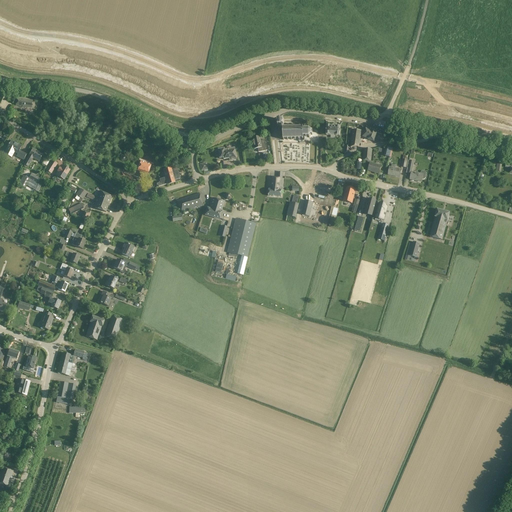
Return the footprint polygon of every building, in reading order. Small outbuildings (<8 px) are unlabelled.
[(32,101),(17,99),(16,106),(31,108),(32,101)] [(284,121),(284,120),(283,121),(279,121),(278,120),(277,121),(278,121),(278,126),(277,127),(278,127),(279,127),(281,127),(281,128),(282,128),(282,129),(282,138),(282,139),(283,139),(283,140),(284,140),(284,139),(291,139),(291,140),(292,140),(295,140),(296,140),(296,139),(299,139),(299,140),(299,141),(302,141),(303,142),(303,141),(306,141),(307,142),(307,141),(307,137),(309,137),(309,138),(310,138),(309,137),(311,135),(312,135),(312,134),(311,134),(311,132),(312,131),(311,131),(309,129),(310,128),(309,128),(308,129),(306,129),(306,125),(307,125),(306,124),(306,125),(303,125),(302,124),(302,125),(299,125),(299,126),(298,126),(298,127),(295,127),(295,126),(295,127),(292,127),(291,127),(284,128),(284,127),(284,126),(284,122),(284,121)] [(331,126),(326,126),(326,129),(326,132),(326,135),(330,136),(330,135),(335,136),(340,136),(340,133),(340,130),(340,127),(336,126),(331,126)] [(371,130),(365,128),(363,137),(368,139),(368,140),(374,141),(377,132),(371,130)] [(361,131),(353,130),(351,148),(359,146),(361,131)] [(261,141),(260,136),(252,138),(254,149),(258,148),(259,152),(267,151),(265,140),(261,141)] [(11,141),(7,148),(4,154),(11,158),(14,152),(18,154),(16,156),(24,160),(26,155),(19,151),(21,147),(11,141)] [(386,147),(384,156),(391,158),(391,157),(391,154),(393,148),(386,147)] [(230,149),(230,148),(218,150),(219,159),(221,158),(221,157),(223,157),(224,160),(229,159),(229,161),(235,160),(235,158),(234,149),(230,149)] [(43,155),(33,149),(24,165),(28,167),(33,159),(39,162),(43,155)] [(372,150),(365,149),(363,160),(371,161),(372,150)] [(181,163),(178,154),(173,155),(174,159),(168,161),(169,167),(181,163)] [(52,160),(47,169),(51,171),(52,172),(57,163),(52,160)] [(140,162),(137,171),(142,173),(140,177),(146,179),(151,165),(140,162)] [(381,166),(370,163),(368,170),(379,174),(381,166)] [(396,165),(392,164),(391,168),(390,167),(388,175),(399,177),(400,177),(401,170),(395,169),(396,165)] [(63,179),(69,171),(63,167),(62,168),(61,167),(58,172),(59,173),(57,176),(63,179)] [(177,169),(176,167),(163,170),(165,179),(164,179),(164,178),(159,180),(159,181),(159,183),(157,184),(157,186),(158,186),(158,187),(167,184),(167,185),(180,181),(179,179),(180,179),(180,178),(179,178),(176,179),(174,171),(177,170),(177,169)] [(410,179),(410,180),(410,179),(421,182),(422,179),(423,179),(424,179),(425,179),(425,178),(426,175),(426,174),(426,173),(425,172),(423,171),(422,171),(421,172),(420,173),(420,174),(412,172),(411,174),(410,179)] [(282,172),(278,172),(278,178),(270,177),(268,196),(281,197),(282,172)] [(129,177),(121,173),(119,177),(130,183),(133,178),(130,176),(129,177)] [(23,176),(19,185),(24,188),(26,185),(35,190),(37,184),(40,179),(40,178),(31,174),(29,179),(23,176)] [(356,189),(347,187),(343,202),(352,204),(356,189)] [(87,193),(80,189),(76,195),(77,196),(75,199),(80,203),(87,193)] [(112,196),(99,191),(96,198),(87,194),(86,198),(95,201),(94,206),(95,207),(95,208),(106,212),(112,196)] [(307,192),(306,201),(318,203),(318,204),(330,206),(332,197),(307,192)] [(199,194),(199,193),(199,194),(177,201),(177,200),(176,201),(178,206),(180,213),(203,206),(200,198),(199,194)] [(299,197),(293,195),(291,202),(290,202),(287,216),(286,221),(294,223),(295,218),(296,218),(299,204),(297,204),(299,197)] [(212,198),(209,208),(207,208),(205,215),(220,219),(222,212),(225,202),(212,198)] [(368,199),(364,213),(367,214),(368,211),(373,213),(372,216),(373,216),(377,201),(376,201),(372,200),(373,200),(372,200),(368,199)] [(312,204),(304,202),(301,216),(308,218),(312,204)] [(379,203),(375,217),(376,217),(377,215),(379,215),(378,218),(383,219),(387,208),(383,207),(384,205),(384,204),(379,203)] [(450,213),(437,210),(435,217),(430,237),(442,240),(447,221),(448,221),(450,213)] [(359,216),(356,227),(361,229),(364,218),(359,216)] [(256,224),(236,219),(227,253),(241,256),(247,258),(256,224)] [(381,226),(378,239),(385,241),(386,237),(385,237),(388,225),(383,224),(382,226),(381,226)] [(72,232),(67,230),(64,237),(69,239),(72,232)] [(82,236),(75,233),(73,240),(74,241),(72,245),(82,249),(85,242),(80,240),(82,236)] [(413,242),(409,256),(416,258),(420,244),(413,242)] [(136,248),(125,243),(123,248),(125,249),(122,254),(129,257),(132,252),(134,253),(136,248)] [(79,257),(67,252),(65,256),(72,259),(70,262),(76,264),(79,257)] [(247,258),(241,256),(237,273),(243,275),(247,258)] [(117,260),(114,268),(118,270),(121,271),(120,272),(123,273),(127,264),(125,263),(124,263),(122,262),(117,260)] [(68,266),(62,264),(60,269),(65,272),(63,276),(70,279),(73,271),(66,269),(67,266),(68,266)] [(62,280),(53,277),(51,282),(52,282),(51,285),(39,280),(37,285),(54,292),(55,287),(58,289),(58,290),(65,292),(68,285),(61,282),(62,280)] [(118,280),(111,277),(108,282),(108,281),(106,285),(113,289),(118,280)] [(42,288),(39,293),(44,295),(45,294),(52,296),(54,292),(46,289),(42,288)] [(114,297),(103,292),(100,298),(102,299),(100,303),(108,306),(110,307),(112,303),(110,302),(111,299),(112,300),(114,297)] [(45,294),(44,295),(45,300),(48,301),(52,303),(51,306),(53,307),(58,309),(60,302),(56,300),(54,300),(51,299),(52,296),(45,294)] [(3,300),(0,299),(0,310),(4,312),(5,309),(8,310),(10,306),(6,305),(2,303),(3,300)] [(31,305),(19,301),(17,308),(23,310),(23,309),(29,311),(31,305)] [(52,314),(45,312),(44,316),(45,316),(41,327),(49,330),(53,319),(50,318),(52,314)] [(105,320),(92,316),(89,323),(90,323),(86,337),(97,341),(101,327),(102,327),(105,320)] [(123,319),(112,316),(105,336),(106,336),(106,337),(109,338),(109,339),(115,341),(123,319)] [(19,353),(10,350),(8,356),(4,367),(8,368),(12,357),(17,359),(19,353)] [(88,353),(75,350),(73,355),(86,359),(88,353)] [(72,363),(73,358),(72,357),(73,357),(69,356),(70,355),(67,354),(63,353),(60,364),(67,366),(67,365),(71,366),(72,363)] [(28,356),(25,367),(27,367),(26,371),(30,372),(31,368),(33,369),(34,365),(34,364),(34,363),(35,363),(36,358),(28,356)] [(67,366),(60,364),(57,373),(69,376),(71,366),(67,365),(67,366)] [(26,381),(21,380),(17,393),(25,395),(28,387),(30,382),(26,381)] [(76,385),(60,382),(56,403),(72,406),(76,385)] [(13,471),(2,467),(0,471),(0,475),(0,485),(7,488),(13,471)]
